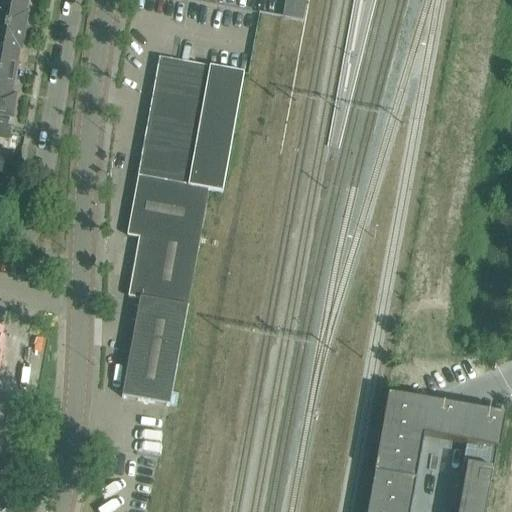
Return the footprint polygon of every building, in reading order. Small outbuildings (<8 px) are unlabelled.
[(26,0),(0,0),(0,4),(25,9),(26,0)] [(476,46),(483,0),(460,0),(454,43),(476,46)] [(25,9),(0,4),(0,28),(23,32),(26,14),(24,14),(25,9)] [(23,32),(0,28),(0,51),(17,55),(18,50),(20,50),(23,32)] [(199,35),(197,44),(216,47),(218,38),(199,35)] [(503,80),(506,52),(493,50),(490,79),(503,80)] [(17,55),(0,51),(0,73),(13,76),(17,55)] [(121,399),(169,408),(209,193),(222,195),(244,76),(176,63),(160,61),(128,238),(140,240),(129,298),(141,301),(121,399)] [(446,81),(470,85),(472,75),(447,71),(446,81)] [(9,96),(13,76),(0,73),(0,94),(9,96)] [(440,110),(438,160),(461,160),(463,87),(444,86),(443,110),(440,110)] [(9,96),(0,94),(0,116),(11,118),(14,97),(9,96)] [(0,184),(5,153),(0,152),(0,139),(8,141),(10,130),(0,127),(0,184)] [(425,184),(448,187),(451,166),(428,163),(425,184)] [(421,207),(417,223),(434,226),(437,210),(421,207)] [(473,467),(491,469),(493,449),(475,447),(473,467)]
